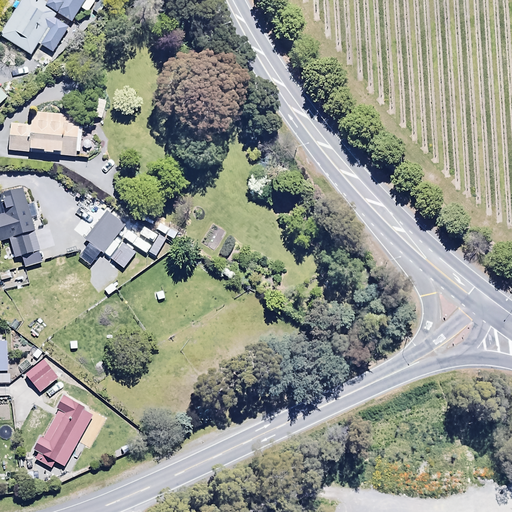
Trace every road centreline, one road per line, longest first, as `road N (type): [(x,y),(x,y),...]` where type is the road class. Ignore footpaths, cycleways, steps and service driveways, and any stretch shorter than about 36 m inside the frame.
road 1 (primary): [(82,511),(391,374)]
road 2 (trunk): [(234,0),(351,177),(412,241)]
road 3 (trunk): [(414,357),(428,296),(412,241)]
